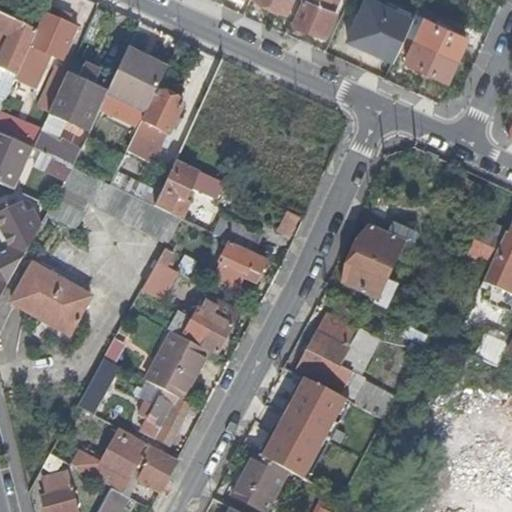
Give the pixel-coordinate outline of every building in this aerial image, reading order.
[(261,0),(287,11),(292,0),(261,0)] [(326,9),(329,0),(301,0),(302,0),(293,23),(325,36),(334,13),(326,9)] [(367,0),(349,40),(394,60),(399,48),(413,18),(373,0),(367,0)] [(107,16),(96,11),(82,40),(94,45),(107,16)] [(58,18),(46,13),(37,31),(16,77),(15,80),(35,89),(44,69),(39,66),(45,52),(62,60),(77,27),(68,23),(71,17),(61,12),(58,18)] [(0,68),(16,77),(37,31),(0,13),(0,33),(1,34),(0,36),(0,46),(4,49),(0,57),(0,68)] [(465,39),(414,15),(413,18),(399,48),(409,53),(406,61),(447,80),(465,39)] [(108,93),(147,112),(157,92),(167,70),(127,52),(108,93)] [(225,62),(201,115),(209,118),(229,127),(233,116),(236,110),(260,121),(276,85),(225,62)] [(0,112),(15,80),(16,77),(0,68),(0,112)] [(38,107),(49,113),(68,72),(56,68),(38,107)] [(67,77),(50,115),(86,132),(104,93),(67,77)] [(184,105),(157,92),(147,112),(142,122),(169,135),(184,105)] [(260,121),(236,110),(233,116),(257,127),(260,121)] [(196,148),(209,118),(201,115),(198,113),(195,119),(185,142),(196,148)] [(0,131),(30,146),(36,134),(5,119),(0,129),(0,131)] [(270,132),(265,143),(309,163),(314,152),(270,132)] [(0,136),(0,185),(14,192),(32,149),(0,136)] [(80,155),(38,137),(32,149),(74,169),(74,167),(80,155)] [(196,148),(185,142),(177,160),(192,167),(194,163),(190,161),(196,148)] [(264,145),(308,165),(309,163),(265,143),(264,145)] [(301,182),(308,165),(264,145),(254,165),(272,174),(269,181),(279,186),(284,175),(301,182)] [(190,167),(177,160),(176,162),(158,201),(155,208),(181,220),(182,220),(190,202),(186,200),(193,184),(202,188),(201,191),(214,196),(220,182),(198,173),(199,171),(190,167)] [(63,188),(87,201),(167,245),(181,220),(155,208),(111,187),(74,169),(72,173),(64,187),(63,188)] [(475,203),(482,187),(457,176),(450,192),(475,203)] [(158,201),(114,180),(111,187),(155,208),(158,201)] [(87,201),(63,188),(58,197),(52,209),(51,210),(48,215),(74,230),(81,217),(87,201)] [(0,298),(37,234),(21,202),(0,212),(0,243),(4,241),(9,250),(0,254),(0,298)] [(291,240),(301,219),(287,212),(277,234),(291,240)] [(231,243),(254,254),(262,236),(222,218),(217,228),(214,236),(231,243)] [(407,262),(419,235),(392,223),(387,235),(369,228),(344,283),(389,303),(400,280),(390,276),(397,258),(407,262)] [(484,223),(476,240),(498,251),(506,233),(484,223)] [(208,233),(214,236),(217,228),(212,225),(208,233)] [(511,227),(509,227),(506,233),(498,251),(493,263),(498,265),(490,285),(511,294),(511,227)] [(490,263),(493,263),(498,251),(476,240),(469,254),(489,264),(490,263)] [(261,275),(268,261),(254,254),(231,243),(216,275),(241,288),(249,270),(261,275)] [(165,249),(157,263),(175,272),(180,265),(172,261),(176,255),(165,249)] [(69,337),(91,298),(33,265),(11,304),(69,337)] [(218,354),(240,311),(221,301),(213,315),(200,309),(193,322),(199,325),(191,340),(218,354)] [(342,367),(356,341),(360,332),(327,314),(298,369),(309,375),(342,392),(352,373),(342,367)] [(422,347),(428,335),(408,326),(403,337),(422,347)] [(182,401),(209,353),(173,333),(146,382),(182,401)] [(358,376),(376,340),(362,333),(358,342),(356,341),(342,367),(352,373),(342,392),(339,397),(347,401),(349,403),(355,393),(363,378),(358,376)] [(124,345),(115,339),(104,359),(113,364),(124,345)] [(488,341),(480,360),(490,365),(497,368),(506,349),(488,341)] [(511,359),(507,357),(501,370),(511,374),(511,359)] [(95,411),(115,371),(103,364),(82,405),(95,411)] [(342,392),(309,375),(262,458),(287,471),(305,480),(347,401),(339,397),(342,392)] [(355,393),(349,403),(364,411),(384,421),(389,410),(355,393)] [(143,433),(157,441),(175,407),(161,399),(152,415),(148,412),(144,419),(148,422),(143,433)] [(176,406),(175,407),(157,441),(170,448),(189,413),(176,406)] [(373,443),(384,421),(364,411),(357,424),(360,425),(356,434),(373,443)] [(475,463),(488,438),(447,417),(434,442),(475,463)] [(511,511),(511,427),(506,425),(465,511),(511,511)] [(139,482),(161,493),(178,461),(148,444),(144,452),(116,438),(94,478),(122,493),(140,457),(150,462),(139,482)] [(255,502),(267,508),(287,471),(262,458),(256,454),(233,497),(253,507),(255,502)] [(79,511),(70,475),(45,480),(48,495),(43,496),(47,511),(79,511)] [(119,511),(127,498),(110,489),(97,511),(119,511)] [(255,502),(253,507),(261,511),(264,511),(267,508),(255,502)]
